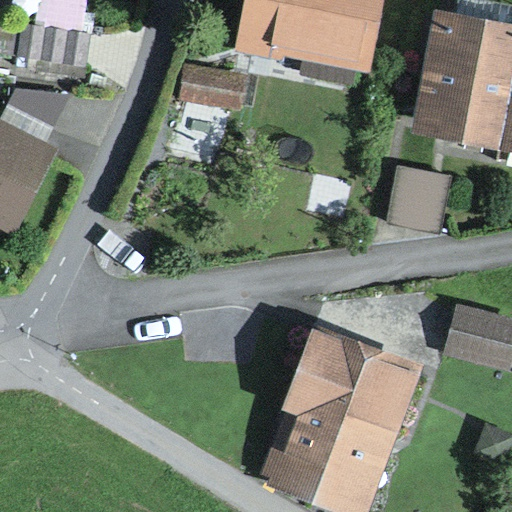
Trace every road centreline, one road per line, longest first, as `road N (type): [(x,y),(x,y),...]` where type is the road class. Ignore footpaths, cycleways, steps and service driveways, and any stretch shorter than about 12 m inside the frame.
road 1 (residential): [(511,249),(144,304),(4,345)]
road 2 (residential): [(172,0),(95,205),(33,315),(4,345)]
road 3 (residential): [(271,511),(4,345)]
